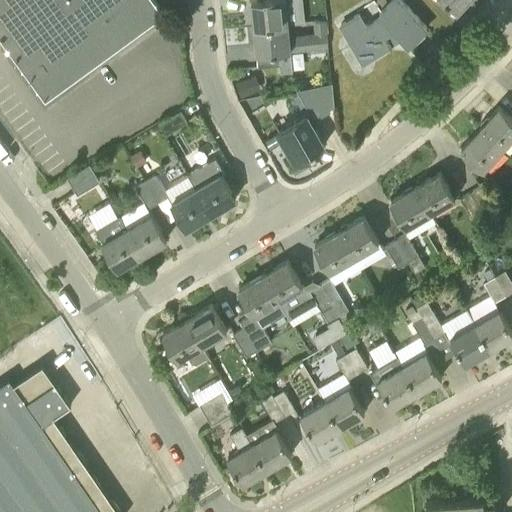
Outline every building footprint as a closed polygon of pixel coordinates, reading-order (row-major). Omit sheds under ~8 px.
[(0,0),(0,34),(46,97),(163,11),(155,0),(0,0)] [(251,0),(254,25),(289,22),(286,0),(251,0)] [(427,27),(403,0),(393,0),(381,12),(383,14),(367,25),(358,12),(341,22),(349,36),(363,60),(392,42),(390,38),(398,32),(408,44),(427,27)] [(449,0),(458,8),(465,0),(449,0)] [(290,38),(289,22),(254,25),(258,66),(280,63),(280,71),(292,70),(290,49),(328,45),(325,18),(315,19),(316,36),(290,38)] [(235,80),(241,95),(261,88),(256,73),(235,80)] [(317,114),(331,107),(319,82),(305,89),(317,114)] [(480,126),(502,146),(511,136),(511,116),(499,105),(480,126)] [(164,133),(187,120),(181,110),(158,123),(164,133)] [(313,151),(324,144),(307,114),(279,129),(296,160),(312,150),(313,151)] [(502,146),(480,126),(461,146),(483,166),(502,146)] [(266,140),(270,148),(282,141),(277,133),(266,140)] [(139,147),(130,152),(137,165),(147,159),(139,147)] [(196,186),(210,212),(235,198),(220,172),(224,170),(216,156),(188,172),(196,186)] [(77,192),(99,179),(90,163),(67,176),(77,192)] [(415,185),(431,211),(455,196),(440,170),(415,185)] [(145,178),(159,200),(169,194),(155,172),(145,178)] [(159,200),(145,178),(135,184),(149,207),(159,200)] [(472,189),(485,212),(496,205),(483,183),(472,189)] [(431,211),(415,185),(391,199),(406,225),(431,211)] [(210,212),(196,186),(172,200),(187,226),(210,212)] [(485,212),(472,189),(461,196),(474,219),(485,212)] [(126,227),(141,253),(167,238),(151,212),(126,227)] [(141,253),(126,227),(119,215),(96,229),(118,267),(141,253)] [(339,229),(354,255),(379,241),(364,215),(339,229)] [(354,255),(339,229),(315,243),(330,269),(354,255)] [(395,238),(408,260),(415,271),(425,265),(406,232),(395,238)] [(408,260),(395,238),(385,244),(398,265),(408,260)] [(264,273),(286,311),(289,317),(317,301),(331,324),(341,318),(320,282),(321,281),(313,279),(303,285),(288,259),(264,273)] [(494,274),(490,267),(484,271),(488,278),(494,274)] [(504,268),(494,274),(505,294),(511,290),(511,279),(505,268),(504,268)] [(244,326),(257,347),(256,348),(260,355),(270,349),(266,343),(272,340),(263,325),(286,311),(264,273),(239,287),(254,313),(241,321),(244,326)] [(505,294),(494,274),(488,278),(484,280),(495,300),(505,294)] [(320,282),(341,318),(351,312),(330,276),(321,281),(320,282)] [(411,295),(417,304),(426,299),(421,289),(411,295)] [(187,318),(202,344),(227,329),(211,303),(187,318)] [(434,335),(423,315),(418,308),(416,309),(412,303),(406,308),(423,338),(425,341),(434,335)] [(511,329),(499,307),(474,322),(489,348),(511,334),(511,329)] [(423,315),(434,335),(445,329),(442,323),(433,309),(423,315)] [(445,329),(449,337),(451,336),(466,362),(489,348),(474,322),(467,309),(442,323),(445,329)] [(202,344),(187,318),(163,331),(178,357),(186,352),(191,361),(197,362),(209,355),(202,344)] [(347,330),(345,327),(340,319),(331,324),(329,325),(335,336),(347,330)] [(257,347),(244,326),(234,332),(246,354),(256,348),(257,347)] [(356,345),(345,352),(358,371),(368,365),(356,345)] [(441,375),(434,363),(426,349),(401,364),(417,390),(441,375)] [(358,371),(345,352),(336,357),(348,377),(358,371)] [(417,390),(401,364),(395,354),(369,369),(375,379),(378,378),(393,403),(417,390)] [(120,511),(54,415),(71,404),(43,362),(14,382),(10,376),(0,382),(0,511),(120,511)] [(324,399),(340,425),(364,410),(349,384),(324,399)] [(284,388),(273,395),(284,414),(295,407),(284,388)] [(205,412),(227,399),(222,390),(199,403),(205,412)] [(284,414),(273,395),(271,392),(262,397),(273,416),(275,419),(284,414)] [(227,399),(205,412),(211,423),(233,410),(227,399)] [(340,425),(324,399),(300,413),(315,439),(340,425)] [(246,432),(252,441),(267,467),(291,453),(276,427),(279,426),(275,419),(273,416),(246,432)] [(267,467),(252,441),(246,432),(242,425),(230,432),(240,449),(227,456),(243,482),(267,467)] [(484,498),(484,493),(426,497),(426,511),(496,511),(495,497),(484,498)]
